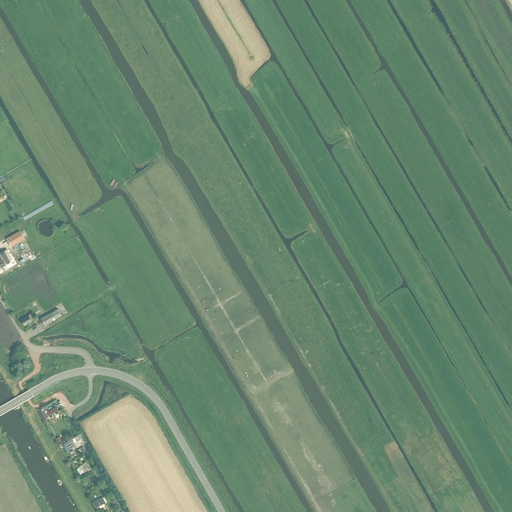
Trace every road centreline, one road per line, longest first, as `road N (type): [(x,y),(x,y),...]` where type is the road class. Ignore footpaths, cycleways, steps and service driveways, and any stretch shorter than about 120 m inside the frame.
road 1 (track): [(318,511),(117,176)]
road 2 (tertiary): [(221,511),(149,393),(89,370)]
road 3 (residential): [(89,370),(84,354),(26,343),(0,298)]
